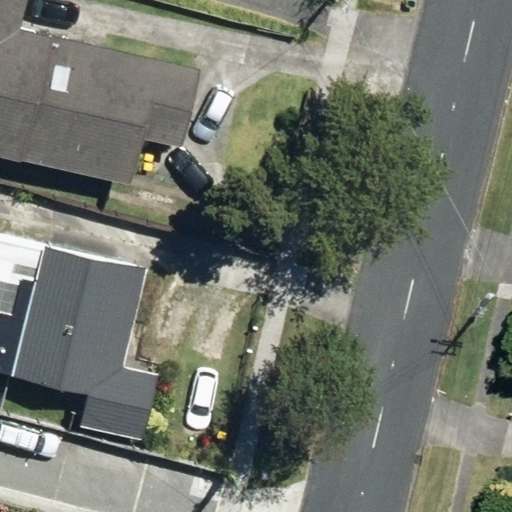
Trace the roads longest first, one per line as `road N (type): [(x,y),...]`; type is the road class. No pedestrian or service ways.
road 1 (residential): [(482,0),(360,511)]
road 2 (residential): [(0,442),(262,511)]
